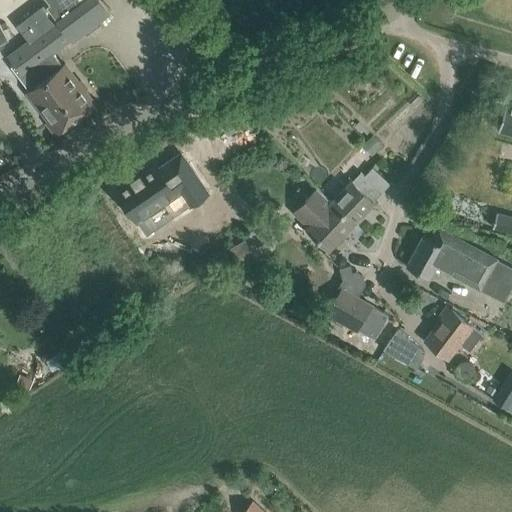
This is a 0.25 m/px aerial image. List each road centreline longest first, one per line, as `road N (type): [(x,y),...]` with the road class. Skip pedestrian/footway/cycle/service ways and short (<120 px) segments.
road 1 (unclassified): [(0,184),(116,116),(401,0)]
road 2 (unknown): [(401,0),(423,29),(457,49),(455,69),(369,265)]
